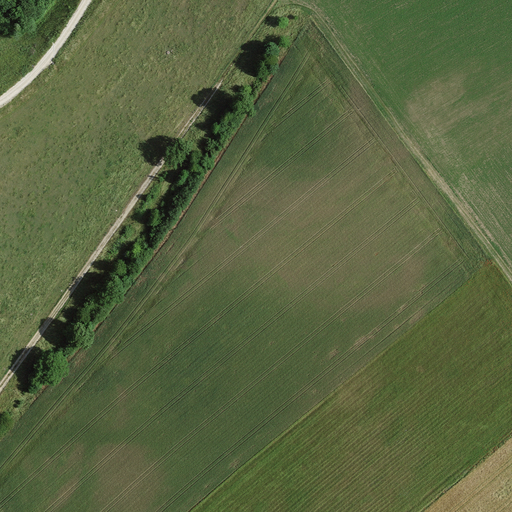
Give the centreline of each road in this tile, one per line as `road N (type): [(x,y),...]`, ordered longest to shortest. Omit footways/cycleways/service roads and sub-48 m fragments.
road 1 (track): [(511,277),(338,36),(304,3),(273,4),(0,387)]
road 2 (motorway): [(0,160),(152,0)]
road 3 (motorway): [(109,0),(0,115)]
road 4 (track): [(0,102),(62,40),(87,0)]
